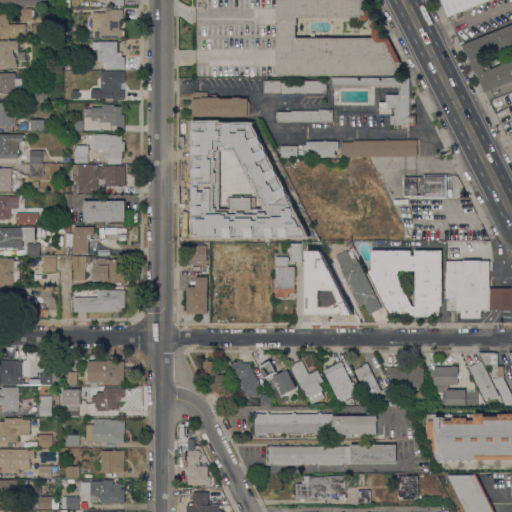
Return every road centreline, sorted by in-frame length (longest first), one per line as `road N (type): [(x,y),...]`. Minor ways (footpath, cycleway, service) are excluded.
road 1 (residential): [(511,338),(0,341)]
road 2 (secondary): [(162,511),(163,0)]
road 3 (primary): [(404,0),(511,213)]
road 4 (residential): [(251,511),(201,411),(182,392),(163,388)]
